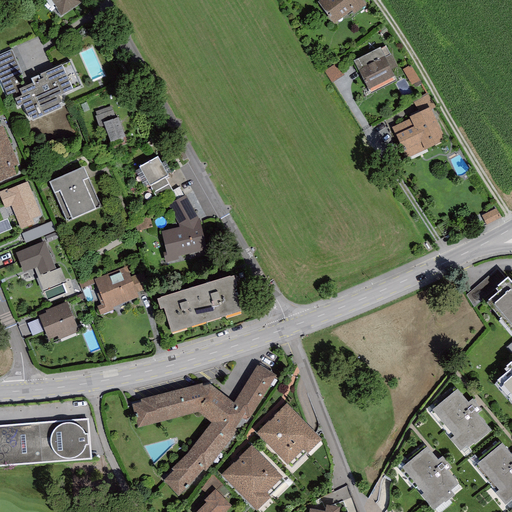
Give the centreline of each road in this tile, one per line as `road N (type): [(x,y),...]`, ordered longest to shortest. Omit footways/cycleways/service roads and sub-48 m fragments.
road 1 (residential): [(288,327),(95,0)]
road 2 (residential): [(25,391),(165,367),(288,327)]
road 3 (track): [(375,0),(511,221)]
road 4 (residential): [(288,327),(511,227)]
road 5 (track): [(341,86),(450,260)]
road 6 (residential): [(288,327),(345,473)]
